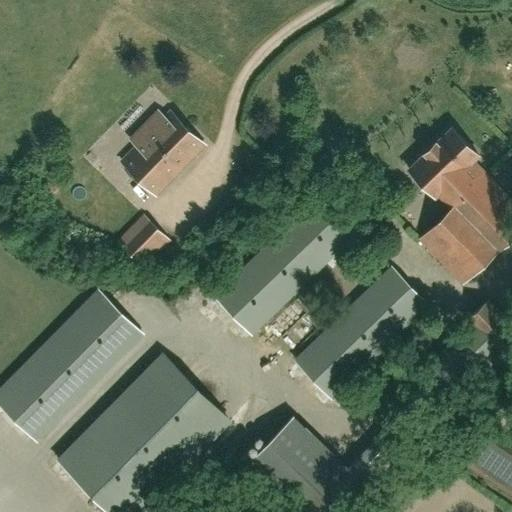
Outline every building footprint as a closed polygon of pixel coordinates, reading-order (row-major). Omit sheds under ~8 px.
[(174,116),(169,111),(121,160),(126,165),(125,167),(150,191),(151,190),(157,195),(205,146),(199,140),(201,139),(176,115),(174,116)] [(454,208),(421,241),(463,286),(511,235),(511,203),(482,173),(483,173),(472,162),(477,157),(450,130),(409,171),(435,198),(447,187),(457,196),(450,204),(454,208)] [(214,294),(250,332),(355,231),(319,194),(214,294)] [(144,216),(120,241),(144,265),(168,240),(144,216)] [(295,359),(320,385),(331,396),(425,305),(389,267),(295,359)] [(0,403),(40,443),(144,338),(101,295),(0,396),(0,403)] [(471,323),(470,324),(439,353),(472,388),(504,358),(506,361),(511,355),(511,328),(488,302),(468,320),(471,323)] [(165,358),(62,463),(110,511),(138,511),(229,421),(165,358)] [(291,415),(244,464),(294,511),(337,511),(363,486),(291,415)] [(344,467),(371,492),(405,457),(379,431),(344,467)] [(511,454),(475,431),(454,462),(511,501),(511,454)]
